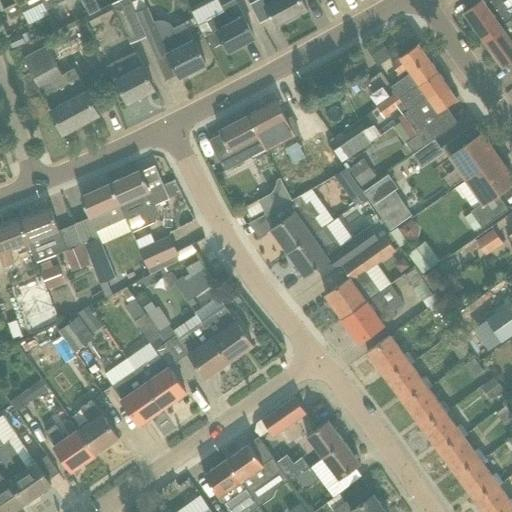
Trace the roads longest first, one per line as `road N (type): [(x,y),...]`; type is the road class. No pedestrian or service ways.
road 1 (residential): [(316,359),(228,245),(169,128)]
road 2 (residential): [(93,511),(316,359)]
road 3 (residential): [(169,128),(399,0)]
road 4 (residential): [(429,511),(316,359)]
road 5 (residential): [(511,123),(427,0)]
road 6 (residential): [(39,187),(169,128)]
